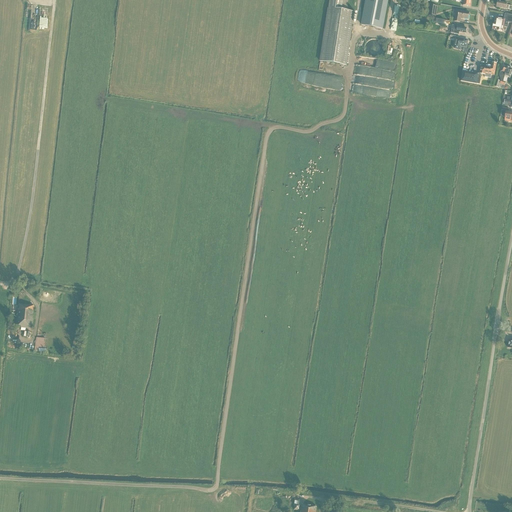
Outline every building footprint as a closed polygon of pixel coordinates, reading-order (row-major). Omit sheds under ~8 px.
[(329,0),(320,62),(345,65),(353,12),(341,10),(342,0),(329,0)] [(366,0),(362,25),(382,29),(387,0),(366,0)] [(511,9),(511,6),(509,6),(507,5),(507,3),(498,2),(497,8),(509,10),(511,10),(511,9)] [(468,19),(469,13),(464,12),(456,10),(455,22),(460,23),(461,19),(463,19),(468,19)] [(504,20),(503,20),(496,19),(495,25),(494,25),(493,26),(493,28),(493,29),(498,30),(503,31),(503,27),(508,28),(509,23),(511,23),(511,15),(505,14),(504,20)] [(467,28),(454,26),(452,26),(451,33),(459,35),(459,32),(466,33),(467,28)] [(466,48),(468,41),(457,38),(454,49),(460,50),(461,46),(466,48)] [(482,74),(485,75),(485,77),(486,77),(491,78),(491,75),(494,75),(496,64),(492,63),(491,68),(481,66),(479,74),(463,71),(461,81),(480,84),(482,74)] [(499,87),(500,88),(507,68),(504,66),(502,72),(501,71),(499,75),(501,81),(501,82),(496,80),(494,86),(499,88),(499,87)] [(511,69),(507,68),(500,88),(504,89),(506,82),(508,77),(510,78),(511,73),(511,69)] [(32,329),(34,306),(18,305),(18,307),(14,306),(14,310),(18,310),(16,326),(21,327),(20,328),(32,329)] [(45,339),(37,338),(35,351),(43,352),(45,339)]
